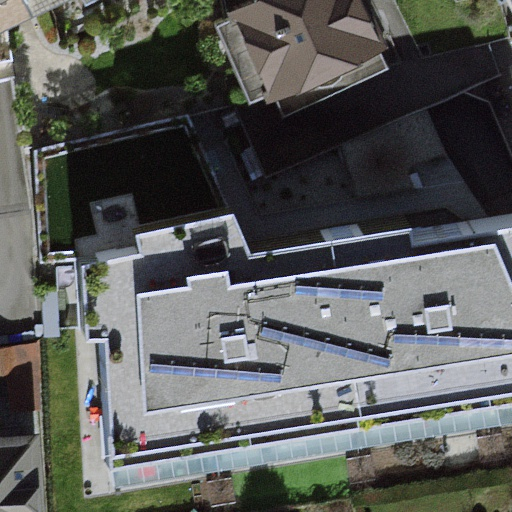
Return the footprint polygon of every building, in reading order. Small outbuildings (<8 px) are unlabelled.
[(0,0),(0,10),(3,9),(23,0),(0,0)] [(360,0),(266,0),(232,17),(273,103),(384,51),(360,0)] [(3,9),(0,10),(0,79),(13,77),(3,9)] [(511,387),(511,239),(506,226),(411,237),(409,224),(244,249),(230,209),(136,233),(137,251),(82,265),(88,335),(106,337),(108,458),(511,387)] [(16,386),(40,385),(37,327),(12,328),(16,386)] [(50,511),(48,430),(0,431),(0,511),(50,511)]
